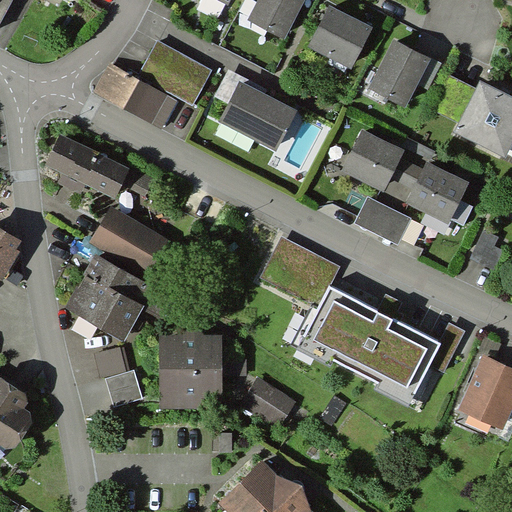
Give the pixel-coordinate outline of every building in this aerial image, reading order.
[(0,0),(0,15),(8,0),(0,0)] [(282,39),(302,0),(256,0),(246,21),(282,39)] [(368,29),(326,9),(306,49),(348,70),(368,29)] [(428,63),(390,41),(363,88),(401,109),(428,63)] [(196,108),(214,73),(157,45),(140,80),(166,93),(196,108)] [(151,123),(166,93),(140,80),(108,63),(92,93),(151,123)] [(275,154),(296,112),(237,84),(217,125),(275,154)] [(504,163),(511,147),(511,101),(478,84),(451,136),(504,163)] [(383,196),(403,151),(361,132),(341,176),(383,196)] [(111,203),(126,171),(58,139),(43,172),(111,203)] [(447,226),(467,185),(424,164),(404,205),(447,226)] [(365,197),(352,225),(397,245),(410,218),(365,197)] [(85,246),(145,278),(164,241),(104,209),(85,246)] [(22,240),(0,227),(0,281),(2,282),(20,251),(17,249),(22,240)] [(483,232),(470,260),(493,271),(502,252),(494,249),(499,239),(483,232)] [(280,233),(259,275),(311,302),(333,260),(280,233)] [(166,301),(90,261),(62,313),(118,343),(133,315),(153,325),(166,301)] [(436,335),(325,278),(293,340),(404,397),(436,335)] [(154,339),(157,410),(221,407),(217,336),(154,339)] [(91,352),(98,376),(129,366),(122,343),(91,352)] [(504,430),(511,410),(511,372),(480,360),(459,412),(504,430)] [(132,368),(103,377),(111,405),(141,396),(132,368)] [(296,401),(260,379),(240,411),(277,433),(296,401)] [(19,412),(24,395),(0,382),(0,447),(12,452),(31,416),(19,412)] [(230,429),(216,430),(217,450),(231,450),(230,429)] [(309,511),(261,460),(216,503),(225,511),(309,511)]
